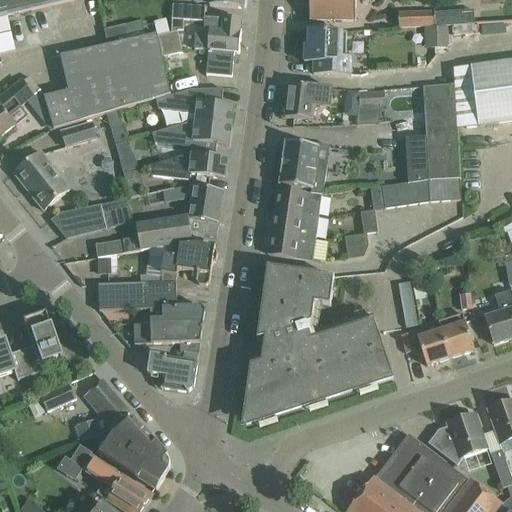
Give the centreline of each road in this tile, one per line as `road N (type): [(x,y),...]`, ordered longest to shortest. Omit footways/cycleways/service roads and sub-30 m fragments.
road 1 (unclassified): [(204,451),(270,0)]
road 2 (residential): [(264,496),(288,454),(308,438),(511,367)]
road 3 (residential): [(204,451),(45,270)]
